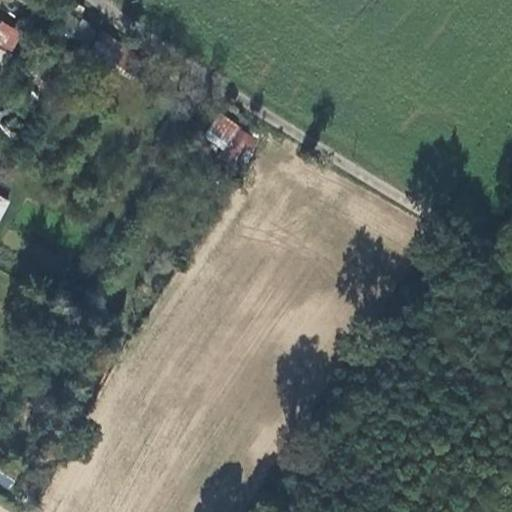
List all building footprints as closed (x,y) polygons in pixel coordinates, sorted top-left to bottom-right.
[(38,0),(8,0),(45,27),(54,11),(38,0)] [(88,37),(54,11),(45,27),(78,51),(88,37)] [(0,21),(0,45),(14,51),(22,29),(0,21)] [(223,112),(203,135),(236,164),(256,141),(223,112)] [(0,222),(8,198),(0,195),(0,222)]
